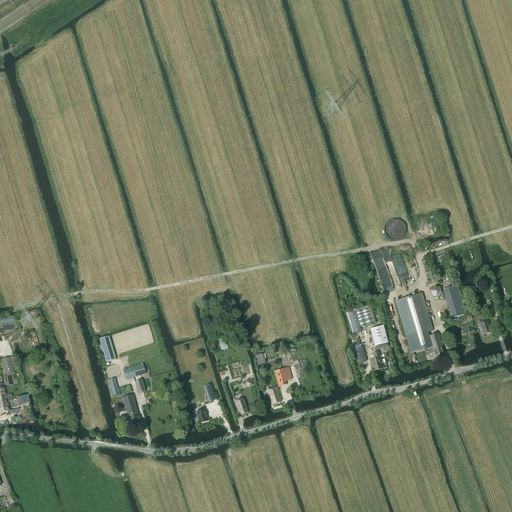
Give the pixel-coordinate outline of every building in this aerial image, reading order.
[(438,298),(442,293),(440,287),(434,286),(430,291),(432,296),(438,298)] [(422,293),(395,301),(406,336),(411,354),(418,352),(425,350),(423,345),(427,343),(424,334),(433,331),(432,328),(422,293)] [(374,322),(369,306),(356,310),(355,308),(345,311),(352,335),(361,332),(360,327),(373,323),(374,322)] [(473,315),(475,321),(478,320),(483,335),(490,333),(488,326),(489,325),(487,321),(482,323),(479,313),(473,315)] [(464,334),(470,332),(468,324),(462,326),(464,334)] [(381,327),(372,329),(375,338),(373,339),(374,345),(377,345),(378,348),(387,346),(386,342),(387,342),(385,336),(383,336),(381,327)] [(428,346),(427,347),(428,349),(430,354),(434,353),(436,360),(445,358),(442,348),(443,348),(438,333),(428,336),(430,346),(428,346)] [(109,336),(100,339),(107,362),(116,360),(109,336)] [(374,371),(382,369),(380,360),(381,360),(379,352),(373,353),(375,359),(372,360),(374,371)] [(13,370),(10,358),(1,360),(5,373),(13,370)] [(133,366),(136,377),(146,374),(143,364),(133,366)] [(136,377),(133,366),(123,369),(126,380),(136,377)] [(289,368),(276,371),(280,386),(287,384),(286,381),(292,379),(289,368)] [(119,394),(115,378),(109,380),(113,396),(119,394)] [(142,380),(135,382),(138,394),(145,392),(142,380)] [(0,383),(0,401),(7,401),(7,402),(12,400),(11,394),(6,395),(5,388),(3,388),(2,383),(0,383)] [(204,387),(209,402),(212,401),(218,399),(216,392),(214,393),(211,384),(204,387)] [(281,401),(276,387),(270,389),(269,388),(266,388),(270,398),(271,404),(281,401)] [(29,403),(28,395),(16,397),(18,405),(29,403)] [(132,414),(137,412),(138,412),(133,396),(123,399),(127,411),(131,410),(132,414)] [(244,399),(235,402),(240,416),(248,413),(244,399)] [(7,401),(0,401),(0,412),(9,411),(7,402),(7,401)] [(199,419),(201,423),(208,421),(204,409),(197,412),(198,416),(197,416),(198,420),(199,419)] [(138,412),(137,412),(132,414),(131,410),(127,411),(129,420),(128,420),(130,427),(142,424),(139,416),(139,417),(138,412)]
